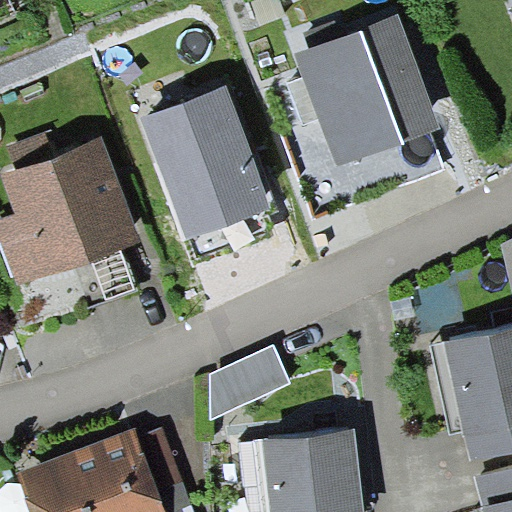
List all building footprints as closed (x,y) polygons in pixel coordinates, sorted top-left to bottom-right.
[(310,48),(296,54),(339,167),(442,127),(398,15),(342,36),(310,48)] [(304,32),(310,48),(342,36),(336,19),(304,32)] [(227,85),(141,118),(188,240),(274,208),(227,85)] [(17,169),(54,156),(45,132),(9,145),(17,169)] [(511,239),(502,245),(511,294),(511,239)] [(511,325),(443,341),(464,432),(511,421),(511,325)] [(292,383),(274,345),(211,373),(211,420),(292,383)] [(511,421),(464,432),(470,462),(511,452),(511,421)] [(135,427),(17,472),(32,511),(167,511),(138,436),(135,427)] [(163,427),(138,436),(167,511),(175,511),(193,505),(163,427)] [(270,511),(364,511),(355,428),(262,439),(270,511)] [(482,506),(511,497),(511,465),(474,476),(482,506)] [(511,511),(511,497),(482,506),(483,511),(511,511)]
